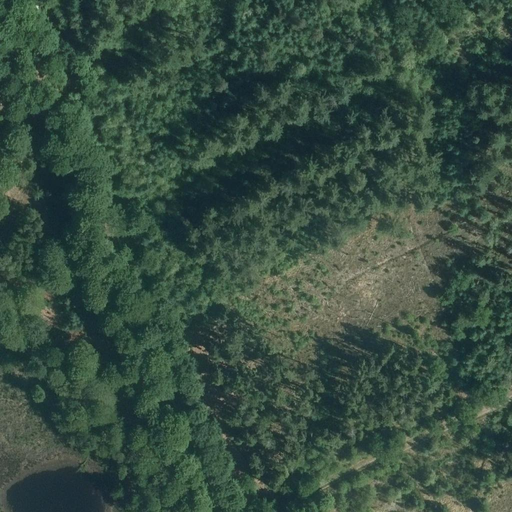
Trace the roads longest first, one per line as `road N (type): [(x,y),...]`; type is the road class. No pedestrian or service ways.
road 1 (track): [(218,511),(43,0)]
road 2 (track): [(273,511),(511,397)]
